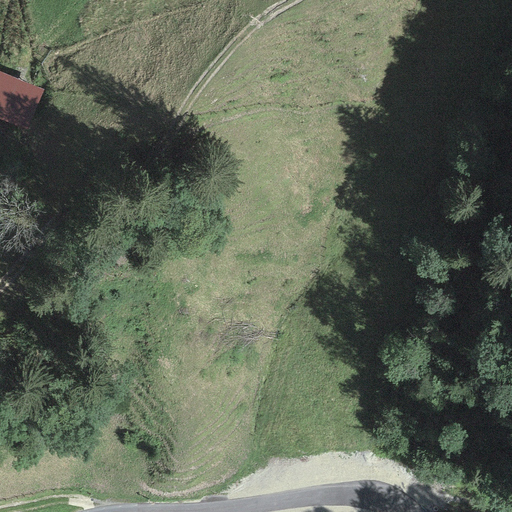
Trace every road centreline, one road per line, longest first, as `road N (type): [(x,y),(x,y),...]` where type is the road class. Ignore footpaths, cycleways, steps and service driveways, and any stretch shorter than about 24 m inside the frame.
road 1 (track): [(0,277),(162,141),(234,46),(294,0)]
road 2 (track): [(120,511),(329,494),(368,496),(405,511)]
